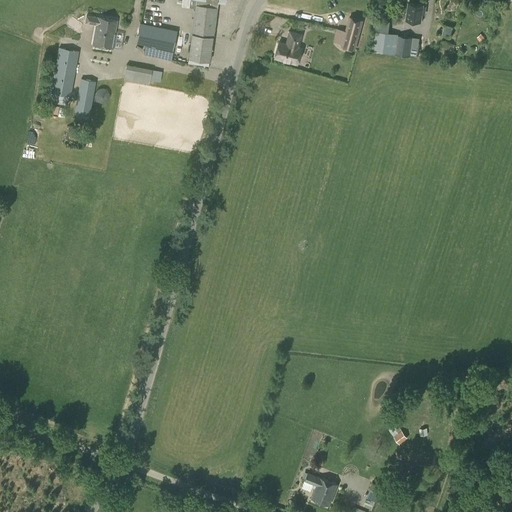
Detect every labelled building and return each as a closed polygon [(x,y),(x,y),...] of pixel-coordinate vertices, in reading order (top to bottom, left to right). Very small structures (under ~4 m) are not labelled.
[(225,2),(225,0),(181,0),(181,6),(193,7),(192,9),(196,10),(195,13),(189,58),(210,60),(218,1),(225,2)] [(425,13),(426,6),(423,6),(424,4),(410,3),(407,18),(421,20),(422,13),(425,13)] [(96,30),(115,33),(117,19),(98,16),(98,17),(87,15),(86,22),(97,24),(96,30)] [(340,46),(355,50),(363,20),(349,16),(340,46)] [(173,49),(177,30),(140,22),(136,42),(173,49)] [(444,25),(442,34),(450,36),(452,27),(444,25)] [(112,46),(115,33),(96,30),(94,43),(112,46)] [(417,57),(419,37),(373,30),(371,50),(417,57)] [(298,47),(301,34),(289,31),(286,44),(278,42),(274,57),(296,63),(300,48),(298,47)] [(451,61),(455,45),(442,42),(438,58),(451,61)] [(165,58),(166,51),(145,46),(144,53),(165,58)] [(71,96),(79,50),(59,47),(50,93),(71,96)] [(136,66),(126,64),(123,79),(132,81),(136,66)] [(88,119),(96,81),(81,78),(73,116),(88,119)] [(95,95),(95,96),(95,97),(95,98),(96,98),(96,99),(96,100),(97,100),(97,101),(98,101),(98,102),(99,102),(100,102),(101,102),(102,102),(103,102),(104,102),(105,102),(106,102),(106,101),(107,101),(107,100),(108,100),(108,99),(109,99),(109,98),(109,97),(109,96),(110,96),(110,95),(110,94),(109,94),(109,93),(109,92),(109,91),(108,91),(108,90),(107,90),(107,89),(106,89),(105,88),(104,88),(103,88),(102,88),(101,88),(100,88),(99,88),(99,89),(98,89),(97,89),(97,90),(96,91),(96,92),(95,92),(95,93),(95,94),(95,95)] [(402,431),(394,437),(399,443),(407,437),(402,431)] [(310,491),(312,486),(316,488),(313,497),(330,504),(338,483),(309,472),(303,488),(310,491)] [(377,502),(384,486),(372,481),(366,497),(377,502)]
